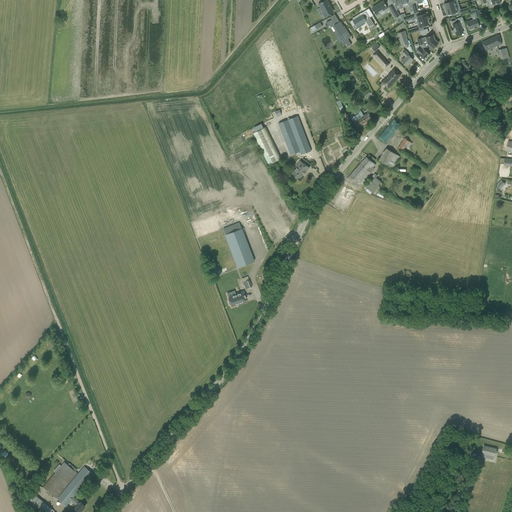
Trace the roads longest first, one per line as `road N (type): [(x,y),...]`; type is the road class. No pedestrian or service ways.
road 1 (tertiary): [(105,511),(239,352),(336,172),(447,48)]
road 2 (track): [(122,492),(0,162)]
